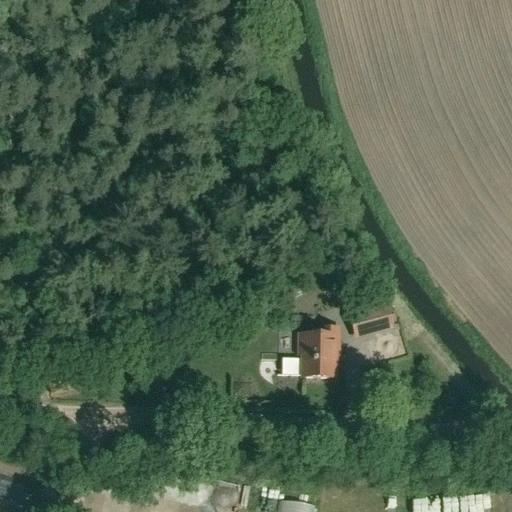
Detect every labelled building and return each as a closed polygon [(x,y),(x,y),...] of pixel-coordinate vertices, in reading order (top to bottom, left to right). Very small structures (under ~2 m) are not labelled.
[(354,335),(391,325),(384,299),(347,308),(354,335)] [(261,347),(286,337),(279,319),(254,328),(261,347)] [(321,338),(300,337),(299,357),(302,357),(301,380),(334,381),(335,348),(338,348),(339,331),(321,331),(321,338)] [(46,380),(50,396),(81,388),(78,373),(46,380)] [(153,497),(176,496),(175,486),(153,487),(153,497)]
